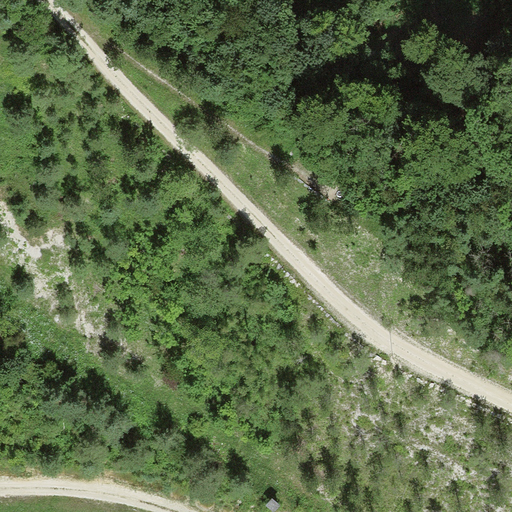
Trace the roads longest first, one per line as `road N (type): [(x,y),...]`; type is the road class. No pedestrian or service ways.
road 1 (track): [(511,404),(381,340),(341,306),(112,81),(43,0)]
road 2 (track): [(174,511),(77,490),(0,491)]
